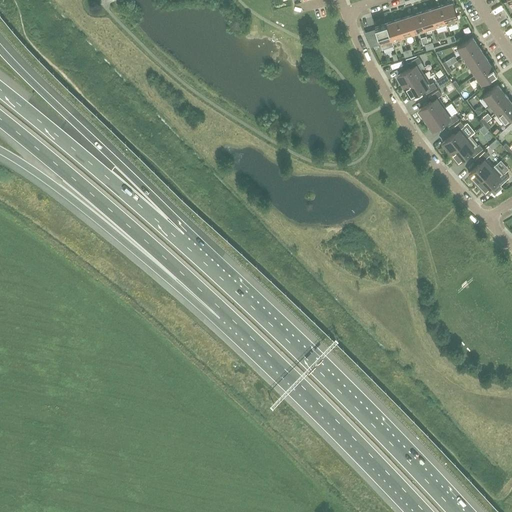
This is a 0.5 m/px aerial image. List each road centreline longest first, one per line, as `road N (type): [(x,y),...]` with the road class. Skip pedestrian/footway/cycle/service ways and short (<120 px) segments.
road 1 (motorway): [(453,511),(178,240)]
road 2 (motorway): [(0,119),(227,314)]
road 3 (motorway): [(0,150),(227,314)]
road 4 (motorway): [(227,314),(422,511)]
road 5 (motorway): [(178,240),(0,48)]
road 6 (residential): [(486,219),(390,102),(346,12)]
road 7 (motorway): [(178,240),(0,89)]
